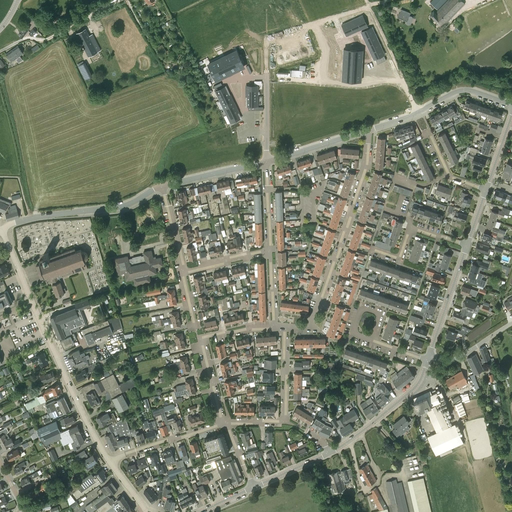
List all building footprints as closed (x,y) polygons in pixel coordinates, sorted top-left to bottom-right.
[(241,0),(248,14),(265,7),(263,1),(265,0),(271,0),(280,20),(295,13),(289,0),(241,0)] [(432,0),(430,3),(437,9),(446,0),(432,0)] [(434,12),(430,15),(441,27),(448,21),(462,6),(464,5),(465,4),(460,0),(447,0),(435,13),(434,12)] [(483,27),(504,5),(498,0),(482,0),(477,6),(473,2),(464,12),(467,15),(468,14),(483,27)] [(399,14),(397,18),(407,22),(407,23),(407,24),(408,24),(409,24),(410,23),(412,19),(412,18),(412,17),(410,17),(409,17),(411,13),(401,9),(399,14)] [(29,14),(24,20),(28,23),(33,17),(29,14)] [(48,15),(43,17),(54,24),(57,20),(48,15)] [(359,17),(355,19),(356,20),(356,19),(360,28),(367,25),(362,15),(362,16),(359,18),(359,17)] [(352,20),(349,22),(353,31),(360,28),(356,19),(356,20),(353,21),(352,20)] [(341,25),(346,35),(353,31),(349,22),(345,23),(345,24),(342,26),(342,25),(341,25)] [(372,27),(362,32),(365,39),(374,34),(374,35),(375,34),(373,30),(372,31),(371,28),(372,27)] [(24,28),(18,35),(22,38),(28,31),(27,30),(24,28)] [(100,51),(92,34),(89,36),(85,29),(76,34),(88,57),(100,51)] [(288,39),(277,42),(281,56),(297,51),(298,54),(308,51),(303,34),(291,38),(291,36),(287,37),(288,39)] [(374,34),(365,39),(368,45),(378,41),(376,37),(376,38),(374,35),(374,34)] [(378,41),(368,45),(372,52),(380,48),(380,46),(378,41)] [(162,54),(166,52),(162,44),(158,47),(162,54)] [(18,46),(6,54),(11,62),(23,53),(18,46)] [(380,48),(372,52),(375,59),(385,55),(384,54),(384,55),(382,52),(383,51),(381,47),(380,48)] [(344,50),(343,79),(360,80),(362,51),(344,50)] [(236,51),(209,64),(211,69),(211,68),(212,68),(216,75),(214,76),(214,75),(214,76),(216,80),(228,75),(228,74),(231,72),(231,73),(244,67),(241,62),(241,63),(240,63),(236,56),(238,56),(236,51)] [(384,55),(375,59),(377,64),(386,60),(384,55)] [(85,62),(78,66),(85,80),(93,76),(85,62)] [(247,86),(247,96),(258,96),(258,86),(247,86)] [(224,87),(215,91),(220,100),(229,96),(224,87)] [(229,96),(220,100),(224,109),(233,105),(229,96)] [(247,96),(247,106),(258,106),(258,96),(247,96)] [(460,107),(470,110),(472,103),(466,101),(465,105),(461,103),(460,107)] [(478,105),(472,103),(470,110),(476,112),(478,105)] [(233,105),(224,109),(231,123),(240,119),(237,113),(239,112),(235,104),(233,105)] [(484,107),(478,105),(476,112),(481,115),(484,107)] [(446,109),(451,118),(454,117),(453,115),(456,113),(456,114),(459,113),(456,108),(454,109),(452,106),(446,109)] [(490,109),(484,107),(481,115),(487,117),(490,109)] [(446,109),(441,112),(445,119),(448,117),(449,119),(451,118),(446,109)] [(496,111),(490,109),(487,117),(491,118),(490,121),(492,121),(496,111)] [(502,113),(496,111),(492,121),(495,122),(496,120),(499,121),(502,113)] [(441,112),(435,115),(439,122),(445,119),(441,112)] [(443,129),(439,122),(435,115),(429,118),(433,125),(436,123),(439,128),(435,129),(437,132),(443,129)] [(495,133),(496,131),(498,126),(492,124),(489,131),(495,133)] [(412,125),(406,127),(408,134),(411,133),(412,137),(415,136),(412,125)] [(406,127),(400,129),(403,139),(406,138),(405,135),(408,134),(406,127)] [(400,129),(394,130),(394,132),(392,133),(393,136),(393,137),(396,137),(396,138),(399,137),(400,140),(403,139),(400,129)] [(441,142),(447,138),(445,133),(438,136),(441,142)] [(441,142),(443,147),(450,144),(447,138),(441,142)] [(479,144),(490,147),(492,141),(485,139),(484,142),(480,141),(479,144)] [(413,152),(420,149),(417,143),(410,146),(413,152)] [(443,147),(446,153),(453,150),(450,144),(443,147)] [(479,144),(478,146),(480,147),(479,150),(488,153),(490,147),(487,146),(479,144)] [(413,152),(416,158),(423,155),(420,149),(413,152)] [(334,150),(328,152),(331,160),(336,158),(334,150)] [(446,153),(449,158),(455,155),(453,150),(446,153)] [(475,156),(476,153),(470,150),(468,154),(467,153),(467,154),(465,159),(468,160),(470,157),(474,158),(472,162),(477,164),(476,165),(474,164),(473,168),(481,171),(482,167),(481,166),(481,165),(483,166),(486,160),(475,156)] [(328,152),(322,154),(325,162),(331,160),(328,152)] [(324,169),(327,168),(326,165),(325,162),(322,154),(317,156),(319,164),(321,163),(323,166),(324,169)] [(416,158),(419,163),(425,160),(423,155),(416,158)] [(458,161),(455,155),(449,158),(452,164),(458,161)] [(310,158),(303,160),(307,172),(309,171),(308,169),(309,168),(308,165),(312,164),(310,158)] [(303,160),(296,163),(298,169),(302,167),(303,170),(304,169),(305,172),(307,172),(303,160)] [(419,163),(421,169),(428,166),(425,160),(419,163)] [(283,167),(287,178),(288,181),(290,180),(288,176),(290,175),(289,172),(292,171),(290,165),(283,167)] [(421,169),(424,175),(431,171),(428,166),(421,169)] [(285,179),(287,178),(283,167),(276,169),(278,175),(281,174),(282,177),(284,176),(285,179)] [(340,172),(339,175),(343,176),(346,177),(347,177),(353,180),(354,177),(355,177),(355,175),(355,174),(349,172),(349,169),(346,169),(346,170),(344,174),(340,172)] [(511,172),(504,170),(502,177),(510,180),(511,179),(511,176),(511,172)] [(433,177),(431,171),(424,175),(427,180),(433,177)] [(374,172),(372,178),(386,182),(391,184),(392,181),(387,179),(381,177),(381,174),(374,172)] [(249,177),(242,178),(244,185),(247,184),(247,187),(248,186),(249,189),(251,189),(251,186),(250,183),(249,177)] [(344,183),(351,185),(353,180),(346,177),(344,183)] [(372,178),(371,183),(378,186),(379,183),(385,185),(386,182),(372,178)] [(231,190),(229,180),(223,182),(224,189),(225,191),(231,190)] [(344,183),(342,188),(349,191),(351,185),(344,183)] [(378,186),(371,183),(369,189),(376,191),(378,186)] [(440,201),(442,196),(445,187),(438,185),(435,193),(440,195),(438,200),(440,201)] [(452,190),(445,187),(442,196),(446,197),(445,200),(448,201),(449,198),(452,190)] [(347,196),(349,191),(342,188),(340,194),(347,196)] [(376,191),(369,189),(367,195),(374,197),(375,194),(382,197),(383,194),(382,194),(379,192),(376,191)] [(511,195),(495,190),(493,197),(505,201),(505,199),(509,200),(508,202),(511,203),(511,195)] [(464,207),(465,205),(468,206),(471,199),(466,197),(468,194),(462,192),(461,196),(463,197),(460,206),(464,207)] [(334,202),(344,205),(346,199),(339,197),(338,200),(335,199),(334,200),(331,199),(330,202),(333,203),(334,202)] [(366,197),(364,202),(371,205),(373,199),(366,197)] [(0,215),(0,214),(0,211),(5,213),(9,205),(10,205),(11,203),(0,198),(0,215)] [(414,201),(411,200),(408,208),(411,209),(410,213),(416,215),(420,204),(417,203),(416,207),(413,205),(414,201)] [(333,203),(333,204),(336,205),(335,208),(338,209),(342,211),(344,205),(334,202),(333,203)] [(383,209),(378,207),(374,206),(371,205),(364,202),(362,208),(369,210),(370,208),(377,210),(377,211),(381,212),(383,209)] [(423,205),(420,204),(416,215),(422,217),(425,209),(422,208),(423,205)] [(450,205),(450,206),(447,212),(452,213),(452,212),(455,213),(454,217),(456,218),(456,219),(465,222),(467,215),(458,212),(458,213),(452,211),(454,206),(450,205)] [(495,221),(497,215),(503,217),(504,214),(508,215),(510,210),(502,207),(501,211),(499,210),(498,213),(491,211),(489,219),(495,221)] [(5,214),(7,220),(19,217),(17,208),(11,210),(11,209),(8,210),(9,213),(5,214)] [(335,208),(333,214),(340,216),(342,211),(335,208)] [(369,210),(362,208),(360,214),(367,216),(369,210)] [(431,211),(425,209),(422,217),(428,219),(431,211)] [(437,213),(431,211),(428,219),(434,221),(437,213)] [(437,213),(434,221),(440,223),(443,216),(444,216),(444,214),(441,213),(440,215),(437,213)] [(192,217),(191,214),(189,215),(179,217),(181,223),(188,221),(187,219),(192,218),(192,217)] [(333,214),(331,220),(338,222),(340,216),(333,214)] [(367,216),(360,214),(358,219),(365,222),(367,216)] [(392,219),(390,225),(394,226),(401,228),(403,222),(392,219)] [(497,235),(503,237),(505,231),(493,227),(493,225),(495,226),(496,221),(495,221),(489,219),(486,227),(492,229),(491,231),(497,233),(497,235)] [(336,228),(338,222),(331,220),(329,225),(336,228)] [(357,223),(355,229),(362,231),(364,226),(357,223)] [(394,226),(392,232),(399,234),(401,228),(394,226)] [(104,238),(106,249),(115,247),(112,236),(119,234),(118,228),(108,230),(109,236),(104,238)] [(326,235),(333,238),(335,232),(328,229),(326,235)] [(362,231),(355,229),(353,235),(360,237),(362,231)] [(392,232),(390,238),(397,240),(399,234),(392,232)] [(193,233),(184,235),(185,242),(192,240),(191,235),(194,234),(193,233)] [(491,243),(492,240),(494,241),(495,238),(483,234),(481,240),(491,243)] [(326,235),(324,241),(331,243),(333,238),(326,235)] [(360,237),(353,235),(351,240),(358,243),(360,237)] [(392,245),(395,246),(397,240),(390,238),(386,236),(384,243),(386,243),(387,244),(389,244),(392,245)] [(233,238),(233,240),(236,250),(242,248),(240,241),(239,237),(236,237),(233,238)] [(216,238),(213,239),(216,254),(222,253),(221,246),(220,241),(216,242),(216,238)] [(229,251),(236,250),(233,240),(227,242),(229,251)] [(358,243),(351,240),(349,246),(356,249),(358,243)] [(416,240),(413,247),(422,249),(423,245),(426,246),(427,244),(424,243),(416,240)] [(193,246),(187,248),(188,254),(198,252),(197,247),(198,247),(197,245),(202,244),(201,241),(196,242),(192,243),(193,246)] [(324,241),(322,246),(329,249),(331,243),(324,241)] [(477,243),(475,250),(486,253),(489,247),(477,243)] [(322,246),(320,252),(327,255),(329,249),(322,246)] [(439,258),(442,259),(449,262),(451,256),(446,254),(448,248),(443,246),(439,258)] [(413,247),(411,253),(419,256),(421,252),(426,253),(427,251),(422,249),(413,247)] [(36,266),(37,269),(39,268),(40,267),(43,275),(42,275),(40,276),(41,279),(44,278),(45,277),(46,280),(52,278),(53,280),(58,279),(60,278),(59,276),(61,275),(67,272),(71,271),(72,273),(82,270),(88,268),(86,263),(86,262),(85,261),(87,259),(88,256),(87,253),(85,252),(82,252),(81,249),(80,249),(76,251),(75,249),(51,257),(51,256),(49,256),(48,253),(44,255),(45,257),(45,259),(39,261),(40,264),(39,265),(36,266)] [(127,255),(114,258),(117,274),(124,273),(125,280),(133,278),(135,285),(151,281),(149,275),(157,273),(155,266),(163,265),(161,256),(153,257),(151,249),(142,251),(143,255),(128,258),(127,255)] [(355,261),(359,262),(360,259),(363,260),(364,258),(365,254),(360,252),(358,257),(354,255),(355,252),(348,250),(346,256),(356,259),(355,261)] [(198,252),(188,254),(189,260),(197,259),(195,254),(198,253),(198,252)] [(422,257),(419,256),(411,253),(409,260),(417,263),(419,258),(422,259),(422,257)] [(316,262),(323,264),(325,258),(318,256),(316,262)] [(346,256),(344,262),(354,265),(355,261),(356,259),(346,256)] [(449,262),(442,259),(440,264),(437,263),(435,268),(434,267),(433,269),(435,270),(440,272),(442,267),(447,268),(449,262)] [(368,267),(374,269),(377,262),(371,260),(368,267)] [(472,264),(470,270),(479,273),(481,267),(487,269),(489,264),(477,260),(475,265),(472,264)] [(316,262),(315,268),(321,270),(323,264),(316,262)] [(344,262),(342,267),(349,270),(352,271),(352,269),(354,265),(344,262)] [(383,264),(377,262),(374,269),(380,271),(383,264)] [(0,276),(0,277),(9,273),(7,267),(5,264),(0,266),(0,276)] [(388,266),(383,264),(380,271),(383,272),(381,276),(381,275),(379,282),(383,283),(383,281),(388,266)] [(505,274),(508,275),(510,267),(502,265),(501,268),(506,269),(505,274)] [(394,268),(388,266),(386,273),(392,275),(394,268)] [(347,275),(349,270),(342,267),(340,273),(347,275)] [(435,270),(433,269),(427,267),(425,273),(432,276),(431,280),(437,283),(438,282),(443,284),(445,277),(440,275),(434,272),(435,270)] [(315,268),(313,273),(319,276),(321,270),(315,268)] [(400,270),(394,268),(392,275),(398,277),(400,270)] [(249,278),(251,277),(255,277),(258,277),(264,277),(264,270),(258,270),(258,273),(255,273),(255,274),(249,275),(249,278)] [(406,272),(400,270),(398,277),(404,279),(406,272)] [(468,273),(468,276),(471,277),(469,282),(477,285),(483,287),(485,282),(480,280),(482,274),(479,273),(470,270),(469,273),(468,273)] [(412,274),(406,272),(404,279),(409,281),(412,274)] [(409,281),(407,289),(410,290),(413,282),(419,284),(421,278),(412,274),(409,281)] [(194,278),(195,284),(205,282),(204,281),(202,281),(201,276),(194,278)] [(307,279),(307,280),(306,282),(309,283),(316,285),(318,280),(311,277),(310,280),(307,279)] [(337,282),(344,285),(347,286),(349,281),(346,280),(346,279),(339,277),(337,282)] [(61,295),(64,293),(60,282),(61,282),(60,278),(58,279),(53,280),(54,284),(52,285),(56,296),(57,299),(62,297),(61,295)] [(205,282),(195,284),(197,291),(201,290),(201,292),(207,291),(207,288),(204,289),(202,284),(205,283),(205,282)] [(344,285),(337,282),(335,288),(342,291),(344,285)] [(309,283),(307,289),(314,291),(316,285),(309,283)] [(431,285),(427,296),(436,299),(440,288),(431,285)] [(462,286),(460,292),(468,295),(468,296),(471,297),(471,295),(474,296),(475,290),(462,286)] [(342,291),(335,288),(333,294),(340,296),(342,291)] [(358,296),(364,298),(367,291),(361,289),(358,296)] [(164,294),(158,295),(158,297),(159,300),(166,298),(175,297),(174,290),(167,291),(168,295),(165,295),(164,294)] [(10,304),(9,304),(11,303),(12,302),(7,291),(6,291),(4,292),(5,293),(0,295),(0,307),(4,306),(4,305),(6,304),(7,306),(10,304)] [(373,293),(367,291),(364,298),(370,300),(373,293)] [(378,295),(373,293),(370,300),(376,302),(378,295)] [(344,298),(340,296),(333,294),(331,300),(338,302),(339,299),(343,301),(344,298)] [(423,301),(428,303),(429,299),(424,297),(424,296),(418,294),(417,299),(422,301),(423,301)] [(198,296),(199,303),(209,300),(209,299),(206,300),(205,295),(198,296)] [(384,297),(378,295),(376,302),(382,304),(384,297)] [(175,297),(166,298),(167,302),(169,301),(170,305),(177,304),(176,301),(176,300),(175,297)] [(390,299),(384,297),(382,304),(388,306),(390,299)] [(59,338),(73,333),(72,330),(87,324),(81,310),(91,306),(88,299),(74,304),(76,308),(57,315),(51,317),(59,338)] [(396,301),(390,299),(388,306),(394,308),(396,301)] [(209,300),(199,303),(201,309),(208,308),(208,307),(209,307),(208,302),(209,302),(209,300)] [(462,309),(473,312),(476,303),(465,300),(464,303),(463,303),(463,305),(463,306),(462,309)] [(302,305),(301,311),(308,312),(309,303),(306,302),(307,301),(302,301),(302,305)] [(402,303),(396,301),(394,308),(400,310),(402,303)] [(408,305),(402,303),(400,310),(406,312),(408,305)] [(422,307),(433,311),(435,305),(428,303),(427,305),(423,303),(422,307)] [(415,305),(413,309),(425,312),(424,315),(426,316),(431,317),(433,311),(422,307),(415,305)] [(337,306),(335,312),(338,313),(342,314),(345,315),(346,312),(343,311),(344,308),(337,306)] [(473,313),(473,312),(462,309),(460,313),(454,311),(452,317),(463,322),(465,316),(465,315),(472,317),(473,313)] [(232,310),(229,311),(230,316),(232,323),(238,322),(236,312),(234,313),(234,311),(232,311),(232,310)] [(170,320),(179,319),(178,311),(171,313),(172,317),(170,317),(170,320)] [(237,312),(236,312),(238,322),(244,320),(243,313),(238,314),(237,312)] [(338,313),(335,312),(333,317),(340,320),(342,314),(338,313)] [(225,325),(232,323),(230,316),(228,317),(227,315),(223,316),(225,325)] [(112,332),(122,328),(119,317),(119,316),(110,319),(102,322),(82,330),(88,344),(92,342),(95,341),(94,340),(113,332),(112,332)] [(340,320),(333,317),(331,323),(338,325),(338,324),(340,320)] [(389,317),(387,324),(395,327),(397,322),(400,323),(400,321),(389,317)] [(170,320),(163,322),(163,324),(169,323),(169,324),(173,323),(174,327),(181,326),(179,319),(170,320)] [(416,322),(413,333),(425,337),(427,331),(421,328),(422,324),(418,323),(416,322)] [(338,325),(331,323),(330,324),(329,329),(336,331),(338,325)] [(398,328),(395,327),(387,324),(385,331),(393,334),(394,329),(397,330),(398,328)] [(336,331),(329,329),(327,334),(334,337),(336,331)] [(465,339),(465,332),(460,331),(456,329),(455,332),(447,329),(445,337),(454,340),(457,333),(462,334),(462,339),(465,339)] [(401,337),(393,334),(385,331),(382,338),(391,341),(392,336),(396,337),(396,338),(401,339),(401,337)] [(74,333),(73,333),(59,338),(60,340),(64,349),(71,346),(71,345),(74,344),(73,340),(76,338),(74,333)] [(175,342),(184,340),(182,333),(175,334),(176,339),(174,339),(175,342)] [(413,343),(412,347),(420,350),(423,342),(415,339),(416,337),(410,335),(408,341),(413,343)] [(184,340),(175,342),(173,343),(173,346),(178,345),(179,349),(183,348),(185,347),(184,340)] [(485,346),(479,348),(483,358),(481,359),(483,364),(487,362),(487,360),(489,359),(490,359),(485,346)] [(69,358),(68,358),(71,365),(72,365),(75,371),(81,369),(95,363),(100,360),(99,358),(94,348),(91,349),(87,350),(81,353),(79,350),(69,354),(70,357),(69,358)] [(343,355),(349,357),(352,350),(345,348),(343,355)] [(357,353),(352,350),(349,357),(355,359),(357,353)] [(38,360),(41,366),(48,362),(44,352),(31,358),(33,362),(38,360)] [(363,355),(357,353),(355,359),(361,362),(363,355)] [(472,370),(474,374),(483,370),(476,354),(467,358),(469,362),(472,370)] [(369,357),(363,355),(361,362),(367,364),(369,357)] [(180,366),(188,363),(186,356),(180,358),(181,361),(177,362),(174,362),(175,367),(180,366)] [(265,357),(265,360),(264,367),(267,367),(276,367),(276,360),(270,360),(270,357),(265,357)] [(375,359),(369,357),(367,364),(373,366),(375,359)] [(381,361),(375,359),(373,366),(379,368),(381,361)] [(378,368),(378,370),(379,370),(379,373),(385,375),(386,370),(385,370),(387,363),(381,361),(379,368),(378,368)] [(222,370),(232,368),(231,366),(229,367),(227,362),(220,364),(222,370)] [(188,363),(180,366),(180,369),(182,368),(183,373),(190,371),(188,363)] [(82,372),(76,375),(76,376),(76,377),(78,381),(85,378),(84,374),(87,373),(93,370),(91,365),(84,368),(85,369),(82,370),(82,372)] [(237,371),(237,367),(233,368),(232,368),(222,370),(223,376),(226,376),(235,373),(234,371),(237,371)] [(407,383),(415,377),(408,368),(404,370),(403,369),(399,372),(401,376),(407,383)] [(98,379),(99,381),(101,380),(113,374),(112,371),(111,369),(102,373),(104,376),(98,379)] [(255,370),(255,373),(263,373),(263,380),(273,381),(273,380),(275,380),(275,376),(273,376),(273,373),(267,372),(267,370),(259,369),(259,370),(255,370)] [(56,378),(52,371),(45,375),(41,377),(39,373),(34,376),(36,381),(42,379),(42,381),(47,379),(48,382),(56,378)] [(459,389),(468,384),(466,380),(467,380),(461,371),(445,380),(448,384),(448,385),(450,389),(457,385),(459,389)] [(365,376),(357,373),(355,378),(364,381),(365,376)] [(94,382),(82,387),(84,391),(85,393),(85,394),(86,394),(87,396),(88,397),(88,398),(88,399),(90,402),(89,402),(90,404),(91,404),(92,405),(95,403),(97,406),(99,404),(101,404),(99,401),(98,398),(97,397),(99,396),(104,393),(105,393),(105,394),(106,395),(106,396),(107,397),(110,396),(110,397),(111,398),(111,397),(112,398),(123,391),(136,384),(132,378),(131,378),(121,384),(119,385),(117,381),(115,377),(114,376),(113,374),(101,380),(99,381),(98,381),(97,382),(94,383),(94,382)] [(401,376),(399,378),(396,374),(391,378),(394,381),(393,382),(391,384),(393,386),(393,385),(397,390),(399,389),(407,383),(401,376)] [(174,391),(194,386),(192,379),(185,380),(186,385),(185,385),(185,384),(175,386),(176,387),(173,388),(174,391)] [(236,380),(232,381),(232,380),(228,381),(224,382),(226,388),(226,389),(236,386),(237,386),(237,383),(236,380)] [(385,383),(379,381),(375,384),(378,387),(377,387),(382,393),(375,398),(381,405),(388,399),(385,395),(390,391),(391,390),(389,386),(385,383)] [(34,400),(25,404),(27,410),(46,401),(45,399),(50,397),(48,394),(52,392),(54,395),(62,392),(58,384),(41,392),(43,395),(37,398),(38,399),(34,400)] [(174,391),(176,396),(185,394),(185,392),(188,391),(189,395),(196,393),(194,386),(174,391)] [(236,387),(236,386),(226,389),(227,394),(228,395),(235,393),(233,388),(236,387)] [(428,413),(436,431),(448,425),(440,408),(437,409),(436,407),(442,404),(436,392),(435,390),(432,391),(433,394),(427,397),(426,396),(414,402),(418,412),(419,411),(421,416),(428,413)] [(116,407),(119,412),(121,411),(128,407),(129,407),(128,405),(124,397),(126,396),(124,392),(122,393),(112,398),(113,401),(114,402),(114,403),(116,407)] [(70,410),(68,404),(65,397),(57,400),(55,401),(54,401),(45,405),(47,408),(50,407),(54,418),(63,414),(70,410)] [(370,398),(366,401),(374,414),(379,411),(370,398)] [(369,417),(374,414),(366,401),(360,404),(369,417)] [(461,402),(455,405),(459,416),(466,414),(465,411),(461,403),(461,402)] [(275,406),(266,405),(266,414),(275,414),(275,408),(275,406)] [(163,407),(152,411),(153,416),(160,414),(165,413),(163,407)] [(293,413),(298,417),(302,410),(297,407),(293,413)] [(308,413),(304,420),(310,423),(313,417),(311,415),(314,410),(311,408),(309,411),(308,413)] [(311,424),(320,430),(325,420),(327,417),(327,411),(322,408),(319,413),(316,417),(311,424)] [(348,424),(349,423),(358,418),(354,409),(343,415),(344,416),(348,424)] [(302,410),(298,417),(304,420),(308,413),(302,410)] [(112,422),(113,423),(117,421),(113,413),(110,414),(109,412),(100,416),(97,418),(101,426),(107,423),(107,424),(112,422)] [(199,415),(195,416),(197,423),(205,421),(202,414),(202,412),(198,413),(199,415)] [(353,429),(349,423),(348,424),(344,416),(337,421),(335,418),(334,419),(331,413),(328,415),(328,417),(330,421),(335,428),(339,425),(341,428),(340,428),(344,435),(353,429)] [(404,426),(408,430),(410,428),(406,424),(412,419),(409,416),(406,418),(404,415),(400,418),(399,419),(399,420),(404,426)] [(69,416),(64,418),(60,420),(62,425),(66,423),(67,425),(75,421),(73,416),(69,417),(69,416)] [(167,418),(169,425),(174,423),(176,430),(182,428),(181,423),(180,420),(178,420),(177,419),(176,416),(167,418)] [(190,425),(197,423),(195,416),(192,418),(191,416),(188,417),(190,425)] [(121,420),(117,421),(113,423),(106,427),(106,428),(109,433),(106,435),(113,450),(119,447),(118,446),(129,443),(128,441),(133,440),(132,439),(131,436),(129,427),(126,417),(121,420)] [(166,426),(169,425),(167,418),(166,419),(164,419),(165,421),(163,422),(159,423),(158,423),(160,427),(162,435),(168,433),(166,426)] [(331,423),(325,420),(320,430),(319,433),(328,437),(333,426),(331,423)] [(398,438),(408,430),(404,426),(399,420),(393,424),(396,427),(392,431),(398,438)] [(42,440),(43,440),(61,432),(58,427),(55,421),(37,429),(42,440)] [(149,428),(150,431),(146,432),(149,439),(152,438),(154,437),(156,437),(157,436),(155,431),(157,430),(157,428),(154,421),(148,423),(148,421),(142,422),(144,429),(149,428)] [(454,423),(449,426),(437,432),(427,436),(428,438),(430,442),(436,455),(463,442),(455,424),(454,423)] [(61,433),(61,432),(43,440),(45,446),(65,437),(66,439),(64,440),(66,444),(72,441),(72,443),(71,443),(74,450),(80,447),(78,444),(84,441),(84,440),(85,440),(83,436),(82,436),(81,434),(82,434),(81,432),(80,432),(77,426),(61,433)] [(0,434),(1,436),(0,435),(0,442),(0,443),(10,438),(7,432),(9,431),(7,427),(0,430),(0,434)] [(34,427),(29,430),(31,435),(37,432),(34,427)] [(132,437),(136,435),(139,442),(145,440),(142,433),(139,434),(139,432),(138,430),(135,431),(134,428),(130,430),(132,437)] [(251,445),(249,439),(248,431),(241,433),(243,440),(244,440),(245,446),(251,445)] [(223,433),(205,439),(209,451),(221,447),(223,453),(229,451),(223,433)] [(10,438),(0,443),(3,449),(13,444),(15,447),(20,444),(18,440),(14,442),(11,437),(10,438)] [(200,454),(199,449),(196,441),(190,444),(192,451),(189,452),(191,459),(196,457),(196,455),(200,454)] [(291,450),(292,450),(298,447),(296,442),(289,445),(290,448),(291,450)] [(298,450),(300,456),(308,452),(306,448),(308,447),(306,443),(299,446),(300,449),(298,450)] [(179,461),(181,467),(184,466),(183,461),(188,459),(186,454),(187,454),(184,445),(178,447),(181,456),(182,460),(179,461)] [(21,450),(18,451),(17,449),(7,455),(10,461),(21,456),(20,454),(22,452),(21,450)] [(58,459),(53,449),(48,451),(52,461),(58,459)] [(171,450),(163,452),(166,463),(171,461),(171,463),(175,462),(171,450)] [(83,457),(85,460),(86,463),(83,464),(87,471),(94,466),(93,463),(96,461),(93,455),(88,458),(86,455),(87,454),(84,451),(75,456),(78,460),(83,457)] [(266,454),(268,460),(266,461),(268,464),(266,465),(268,470),(271,469),(275,467),(273,463),(276,462),(274,457),(272,451),(266,454)] [(281,458),(284,463),(285,463),(286,462),(290,460),(288,455),(284,457),(282,451),(279,453),(281,458)] [(164,463),(160,465),(156,455),(147,457),(148,461),(152,461),(153,465),(155,464),(159,474),(167,471),(164,463)] [(232,484),(232,485),(243,480),(239,472),(240,472),(236,463),(234,459),(232,460),(231,456),(214,461),(218,470),(222,479),(223,481),(227,479),(226,478),(231,475),(231,476),(232,478),(230,478),(231,480),(230,480),(232,484)] [(141,469),(141,468),(147,466),(144,459),(133,463),(133,464),(127,467),(129,473),(137,470),(137,468),(140,467),(141,469)] [(254,468),(257,475),(262,473),(263,472),(264,472),(258,459),(254,460),(255,463),(253,464),(254,468)] [(17,473),(17,474),(24,470),(23,468),(26,466),(26,465),(29,464),(27,460),(24,462),(24,461),(16,466),(17,467),(14,468),(16,471),(15,472),(16,473),(17,473)] [(169,476),(176,474),(182,472),(181,467),(179,461),(175,462),(177,468),(173,470),(172,469),(167,471),(169,476)] [(376,481),(367,465),(359,469),(365,480),(363,481),(365,485),(367,484),(368,485),(376,481)] [(339,471),(327,475),(330,483),(330,484),(332,493),(344,490),(342,481),(343,480),(344,484),(350,483),(349,479),(353,478),(351,468),(341,471),(341,473),(340,473),(339,471)] [(94,483),(99,480),(101,482),(107,478),(104,473),(105,473),(102,469),(93,476),(91,474),(74,486),(76,489),(77,487),(81,492),(94,483)] [(139,479),(136,481),(140,486),(147,481),(144,479),(147,477),(150,476),(148,470),(144,472),(145,474),(142,476),(141,474),(138,477),(139,479)] [(37,472),(20,481),(24,487),(31,483),(30,480),(38,476),(39,474),(37,472)] [(202,476),(205,484),(210,482),(206,473),(202,475),(202,476)] [(228,487),(232,485),(232,484),(230,480),(231,480),(230,478),(232,478),(231,475),(226,478),(227,479),(221,482),(224,489),(228,488),(228,487)] [(203,485),(205,484),(202,476),(198,478),(200,480),(197,482),(204,497),(208,495),(203,485)] [(158,498),(162,498),(162,495),(163,487),(163,483),(162,478),(156,480),(157,484),(152,488),(151,487),(144,492),(152,502),(154,502),(158,498)] [(431,511),(424,478),(409,482),(415,511),(431,511)] [(404,511),(396,479),(386,482),(392,511),(404,511)] [(91,511),(97,508),(97,509),(111,499),(109,496),(118,489),(111,481),(101,489),(104,493),(85,506),(89,511),(91,511)] [(199,499),(204,497),(197,482),(192,484),(199,499)] [(36,499),(36,498),(42,495),(40,492),(45,489),(43,484),(37,487),(39,490),(33,493),(32,491),(27,493),(32,502),(36,499)] [(163,487),(162,495),(167,497),(166,502),(164,507),(166,508),(174,511),(176,505),(174,505),(175,502),(170,500),(172,495),(169,494),(171,490),(163,487)] [(185,498),(188,505),(195,502),(191,495),(189,497),(186,492),(187,491),(186,488),(181,490),(183,494),(185,498)] [(373,498),(380,511),(382,511),(387,508),(376,488),(372,491),(373,493),(369,496),(371,499),(373,498)] [(182,508),(188,505),(185,498),(183,494),(178,496),(180,501),(179,501),(182,508)] [(112,498),(111,499),(97,509),(99,511),(131,511),(133,511),(134,511),(122,495),(114,501),(112,498)] [(49,503),(33,507),(33,511),(40,511),(42,511),(41,509),(43,508),(43,509),(50,508),(49,503)]
